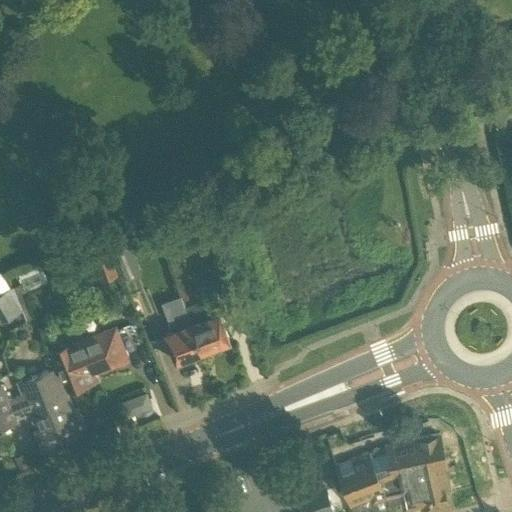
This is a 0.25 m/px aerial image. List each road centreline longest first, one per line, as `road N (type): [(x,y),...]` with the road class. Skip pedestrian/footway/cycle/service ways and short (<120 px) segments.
road 1 (secondary): [(26,511),(436,351)]
road 2 (tertiary): [(480,281),(417,0)]
